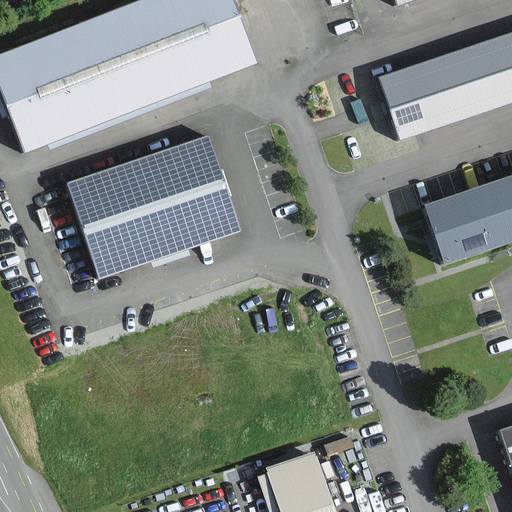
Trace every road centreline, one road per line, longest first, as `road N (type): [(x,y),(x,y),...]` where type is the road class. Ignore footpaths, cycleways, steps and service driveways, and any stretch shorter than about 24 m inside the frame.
road 1 (unclassified): [(430,511),(287,85)]
road 2 (unknown): [(225,106),(259,248)]
